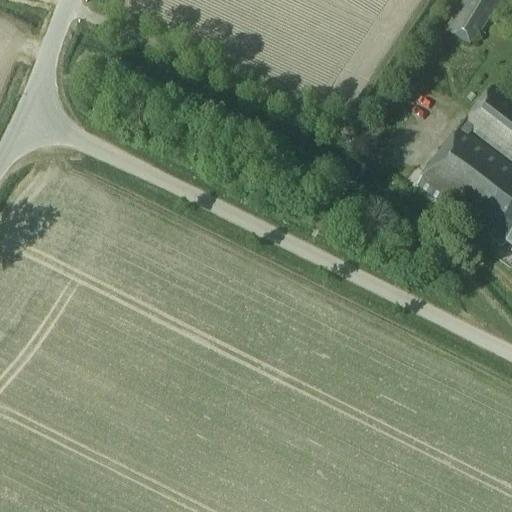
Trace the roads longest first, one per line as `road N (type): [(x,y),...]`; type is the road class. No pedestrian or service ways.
road 1 (unclassified): [(511,356),(26,116)]
road 2 (tertiary): [(26,116),(72,0)]
